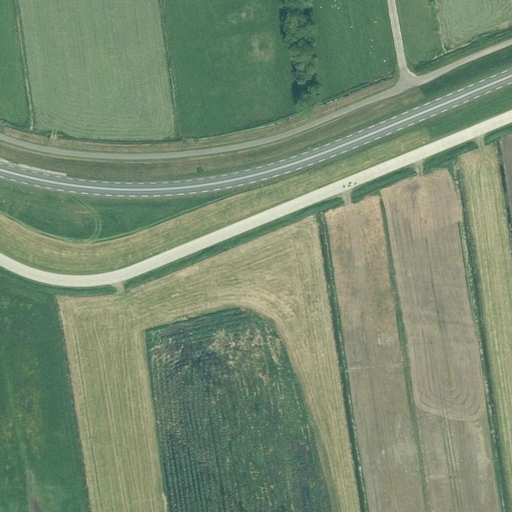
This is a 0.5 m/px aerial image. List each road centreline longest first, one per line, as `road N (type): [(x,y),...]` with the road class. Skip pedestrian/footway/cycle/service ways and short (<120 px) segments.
road 1 (unclassified): [(0,260),(45,278),(116,276),(511,116)]
road 2 (unclassified): [(0,137),(101,156),(229,148),(293,132),(511,42)]
road 3 (primary): [(0,170),(106,189),(228,181),(315,156),(511,75)]
